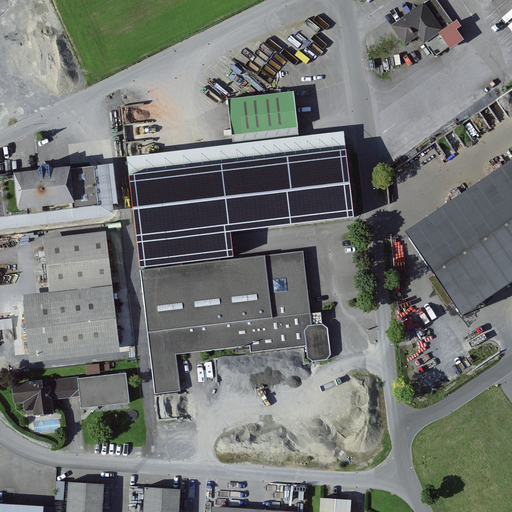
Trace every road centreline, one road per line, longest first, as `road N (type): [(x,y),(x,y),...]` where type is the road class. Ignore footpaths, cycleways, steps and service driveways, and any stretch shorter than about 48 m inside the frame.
road 1 (unclassified): [(397,423),(345,0)]
road 2 (unclassified): [(397,423),(437,413),(511,363)]
